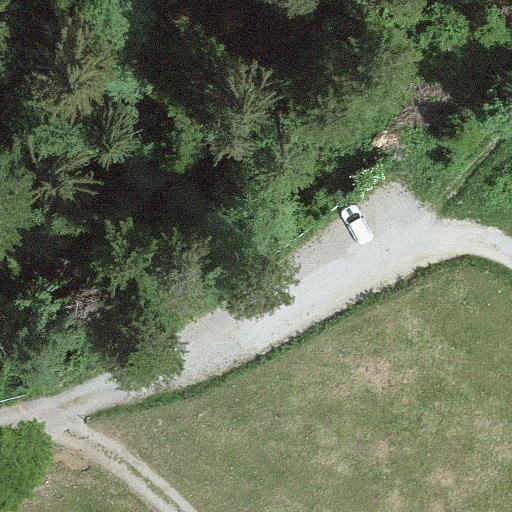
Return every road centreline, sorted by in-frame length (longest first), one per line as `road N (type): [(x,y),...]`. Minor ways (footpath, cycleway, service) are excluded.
road 1 (track): [(30,414),(189,365),(401,242),(483,237),(511,251)]
road 2 (track): [(183,511),(144,475),(66,424),(30,414),(0,421)]
